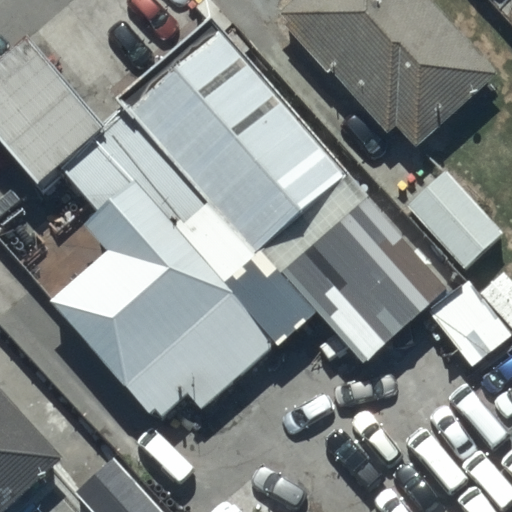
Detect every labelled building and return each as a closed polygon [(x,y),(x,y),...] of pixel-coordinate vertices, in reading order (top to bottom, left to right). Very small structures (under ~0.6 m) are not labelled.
[(496,66),(435,0),(283,0),(271,12),(324,70),(329,65),(385,126),(394,119),(414,141),(496,66)] [(107,254),(48,304),(146,422),(155,415),(161,424),(187,402),(199,417),(280,350),(184,236),(214,211),(251,256),(343,179),(209,18),(111,100),(120,110),(103,124),(27,32),(0,53),(0,148),(34,189),(59,168),(99,216),(85,227),(107,254)] [(501,225),(445,162),(404,199),(460,262),(501,225)] [(0,505),(61,451),(0,383),(0,505)] [(167,511),(112,451),(72,488),(93,511),(167,511)]
